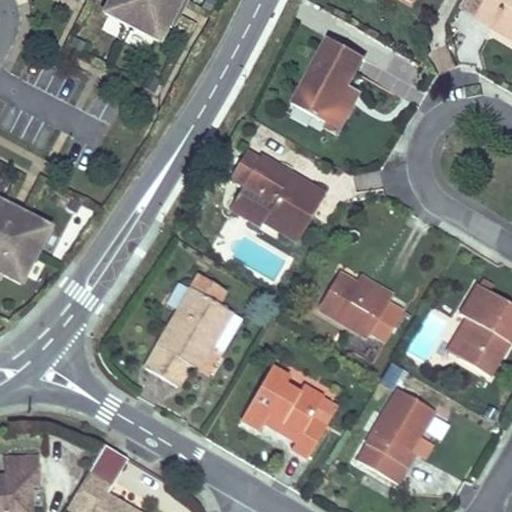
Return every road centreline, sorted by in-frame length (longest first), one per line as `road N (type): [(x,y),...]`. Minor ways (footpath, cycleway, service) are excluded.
road 1 (unclassified): [(44,337),(82,296),(134,215),(260,0)]
road 2 (residential): [(511,119),(453,114),(418,146),(419,187),(511,250)]
road 3 (residential): [(106,409),(258,499)]
